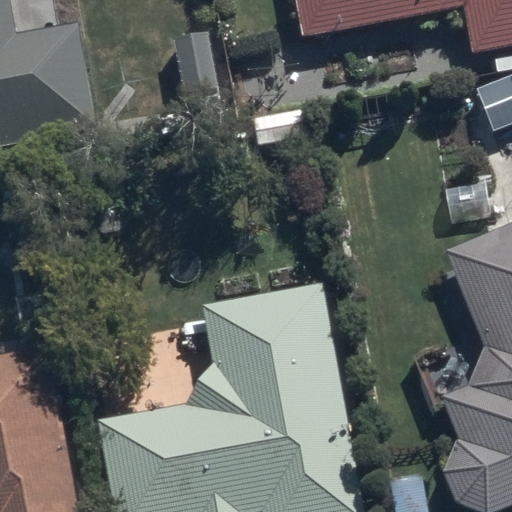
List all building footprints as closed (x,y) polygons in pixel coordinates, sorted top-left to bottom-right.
[(0,0),(0,145),(71,132),(66,108),(88,104),(73,22),(20,32),(14,0),(0,0)] [(511,0),(304,0),(310,31),(469,2),(478,49),(492,46),(495,72),(511,69),(511,0)] [(312,100),(255,107),(259,140),(316,134),(312,100)] [(449,459),(449,462),(449,464),(449,467),(449,469),(450,472),(450,474),(451,477),(452,479),(453,482),(454,484),(455,486),(456,488),(458,491),(459,493),(461,495),(463,496),(465,498),(466,500),(469,501),(471,503),(473,504),(475,505),(478,506),(480,507),(482,508),(485,508),(487,509),(490,509),(492,510),(495,510),(511,502),(511,220),(458,238),(490,335),(474,367),(468,369),(472,382),(452,389),(469,441),(452,447),(451,449),(450,451),(450,454),(449,457),(449,459)] [(366,511),(325,283),(211,304),(221,355),(194,404),(107,420),(124,511),(263,511),(269,511),(366,511)] [(81,511),(54,344),(0,352),(0,511),(81,511)]
